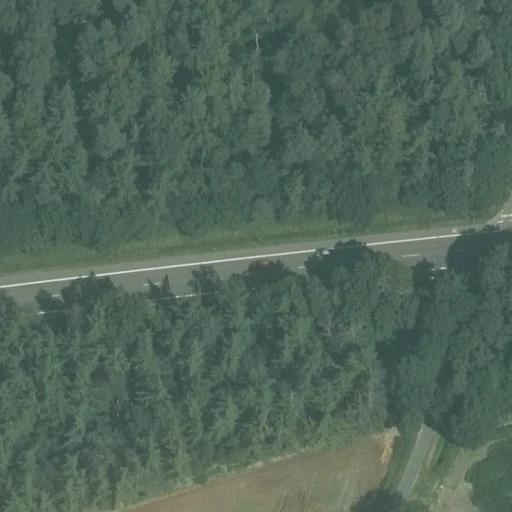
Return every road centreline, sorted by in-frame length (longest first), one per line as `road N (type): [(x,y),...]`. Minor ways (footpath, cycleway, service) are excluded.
road 1 (secondary): [(0,301),(507,246)]
road 2 (unclassified): [(402,511),(507,246)]
